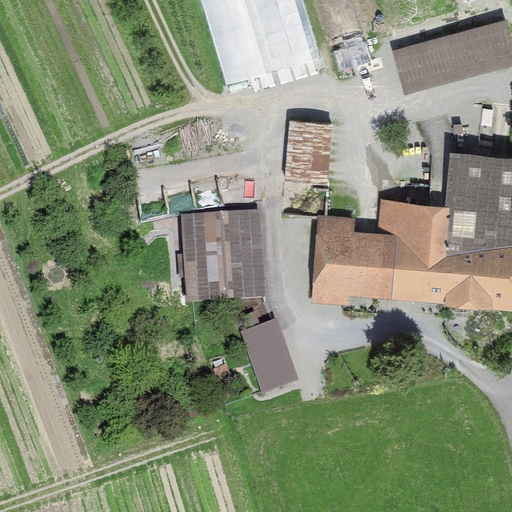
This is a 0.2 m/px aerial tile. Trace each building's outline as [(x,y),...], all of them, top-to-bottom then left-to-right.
[(305,0),(205,0),(230,82),(322,52),(305,0)] [(371,54),(354,0),(324,0),(343,62),(371,54)] [(451,5),(449,0),(372,0),(381,27),(451,5)] [(401,49),(411,84),(508,57),(498,23),(401,49)] [(290,120),(285,178),(327,181),(331,123),(290,120)] [(348,281),(510,294),(511,271),(511,162),(454,157),(451,185),(430,183),(429,206),(386,202),(383,238),(351,236),(352,220),(325,217),(318,298),(346,300),(348,281)] [(183,220),(189,301),(264,297),(259,215),(183,220)] [(263,338),(270,357),(284,352),(277,333),(263,338)]
